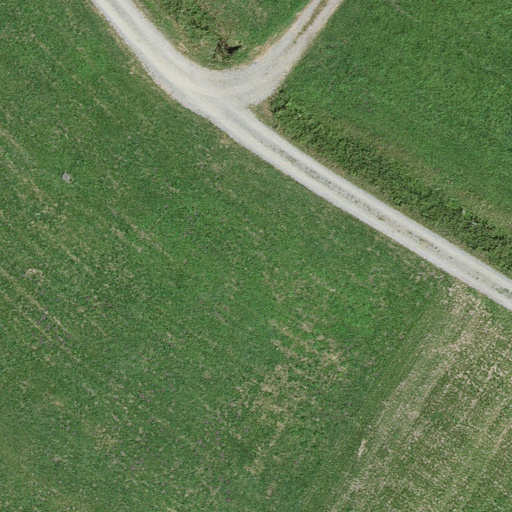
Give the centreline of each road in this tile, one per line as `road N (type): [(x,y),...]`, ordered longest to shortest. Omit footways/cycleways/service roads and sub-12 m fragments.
road 1 (track): [(511,296),(291,163),(159,49),(115,0)]
road 2 (track): [(202,88),(245,75),(318,0)]
